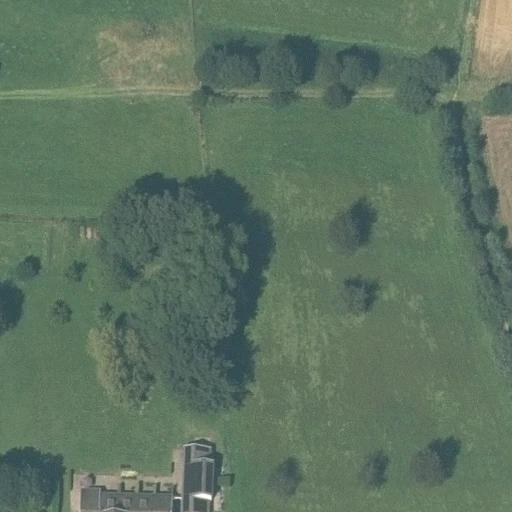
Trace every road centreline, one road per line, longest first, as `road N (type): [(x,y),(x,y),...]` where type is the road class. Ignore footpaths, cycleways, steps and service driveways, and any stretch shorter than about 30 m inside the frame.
road 1 (track): [(455,93),(0,86)]
road 2 (track): [(511,349),(477,239),(450,116),(455,93)]
